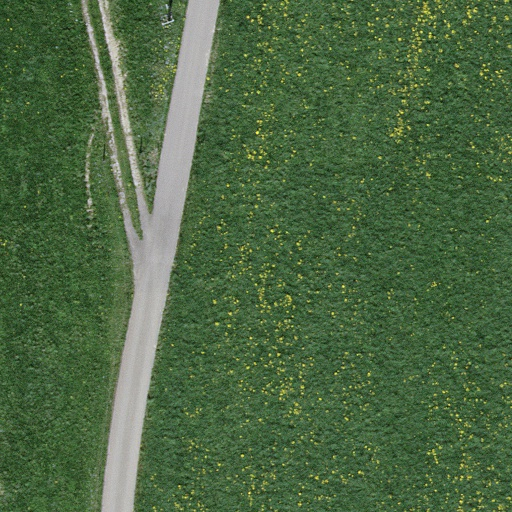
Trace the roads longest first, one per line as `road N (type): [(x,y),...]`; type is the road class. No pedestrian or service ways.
road 1 (unclassified): [(118,511),(201,0)]
road 2 (track): [(94,0),(151,278)]
